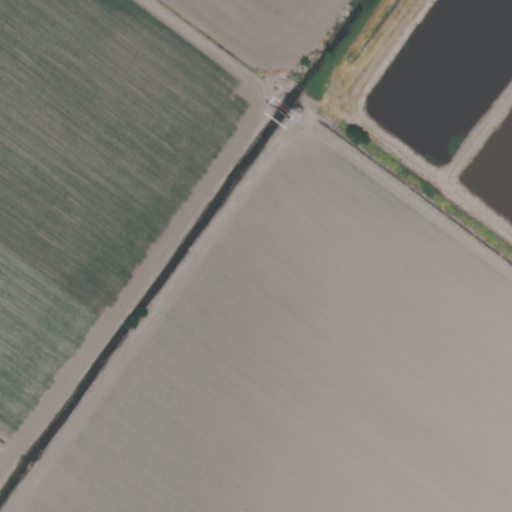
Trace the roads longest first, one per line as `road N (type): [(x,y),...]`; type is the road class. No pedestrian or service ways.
road 1 (track): [(188,0),(254,48),(264,85),(0,460)]
road 2 (track): [(340,112),(425,0),(441,184),(340,112)]
road 3 (track): [(17,511),(280,166)]
road 4 (track): [(280,166),(511,316)]
